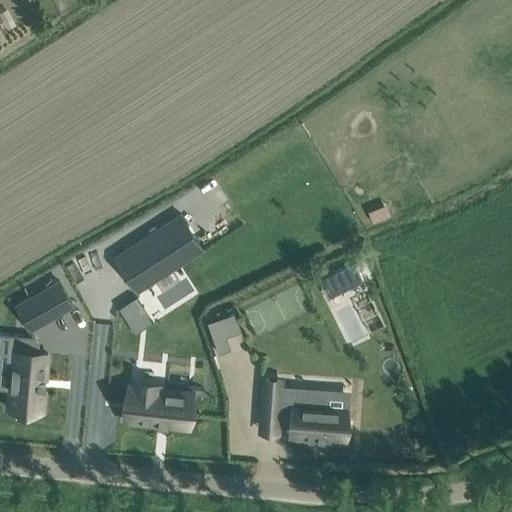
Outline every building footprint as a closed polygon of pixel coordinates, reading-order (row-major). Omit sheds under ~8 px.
[(181,214),(114,258),(136,291),(204,248),(181,214)] [(355,262),(319,280),(321,283),(323,282),(329,295),(351,284),(362,280),(362,281),(364,280),(355,262)] [(59,280),(31,297),(45,321),(74,304),(59,280)] [(125,317),(142,306),(136,296),(119,308),(125,317)] [(226,336),(220,318),(208,322),(214,340),(226,336)] [(10,389),(8,408),(43,411),(47,353),(39,352),(13,350),(10,389)] [(345,414),(346,410),(334,409),(327,408),(328,393),(281,389),(282,381),(264,379),(262,411),(280,413),(280,408),(294,409),(292,436),(323,438),(323,440),(331,440),(343,441),(344,436),(346,415),(345,414)] [(129,384),(125,420),(190,427),(193,391),(192,391),(168,388),(166,388),(160,387),(132,384),(129,384)]
